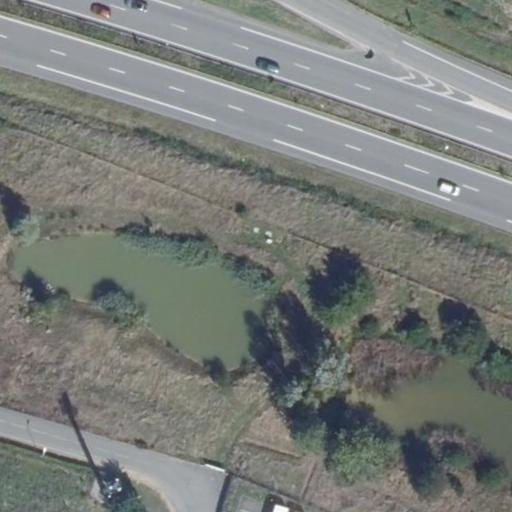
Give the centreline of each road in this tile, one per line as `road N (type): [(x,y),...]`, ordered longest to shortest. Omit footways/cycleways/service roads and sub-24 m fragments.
road 1 (trunk): [(0,38),(511,202)]
road 2 (trunk): [(511,137),(86,0)]
road 3 (trunk): [(511,101),(302,0)]
